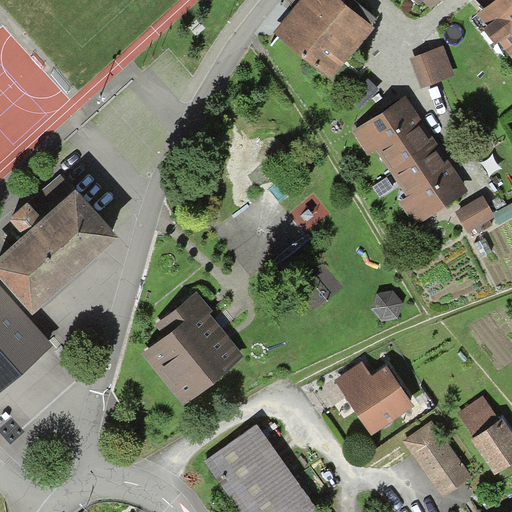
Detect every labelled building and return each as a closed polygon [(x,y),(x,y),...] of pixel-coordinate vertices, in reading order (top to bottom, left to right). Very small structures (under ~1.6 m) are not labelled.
[(329,0),(299,0),(273,32),(322,73),(361,26),(329,0)] [(431,0),(412,0),(421,9),(431,0)] [(511,0),(498,0),(475,19),(511,65),(511,0)] [(439,49),(409,61),(420,86),(450,74),(439,49)] [(460,194),(400,103),(354,133),(369,155),(375,150),(406,197),(398,203),(412,225),(460,194)] [(19,243),(0,259),(0,302),(18,322),(107,242),(68,199),(35,228),(21,212),(5,228),(19,243)] [(477,202),(452,216),(463,234),(488,219),(477,202)] [(369,311),(380,323),(393,320),(398,306),(388,294),(375,297),(369,311)] [(159,343),(142,358),(181,404),(237,357),(189,300),(150,332),(159,343)] [(0,377),(38,344),(18,322),(0,302),(0,377)] [(359,367),(334,383),(367,432),(404,408),(381,371),(367,380),(359,367)] [(471,443),(495,427),(477,401),(454,417),(471,443)] [(495,427),(471,443),(491,473),(511,458),(511,446),(498,425),(495,427)] [(428,427),(402,444),(438,497),(464,480),(428,427)] [(307,511),(252,431),(205,462),(239,511),(307,511)]
